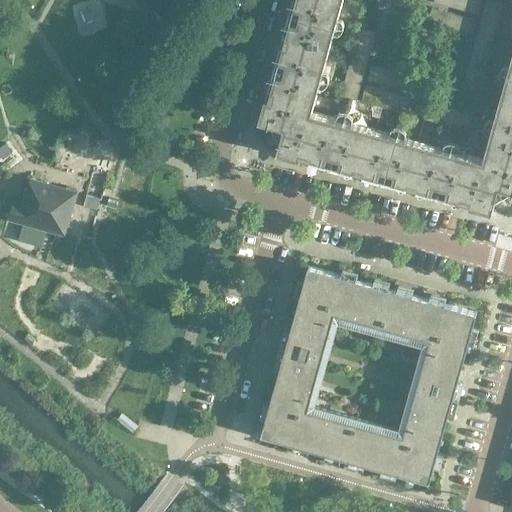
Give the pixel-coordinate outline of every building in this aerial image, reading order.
[(336,26),(343,0),(293,0),(289,13),(336,26)] [(478,14),(481,0),(434,0),(434,2),(478,14)] [(474,109),(494,36),(503,4),(490,0),(486,0),(458,104),(474,109)] [(473,33),(476,20),(432,8),(429,21),(473,33)] [(321,80),(336,26),(289,13),(286,27),(285,27),(284,27),(283,27),(282,28),(281,29),(281,30),(281,31),(282,32),(282,33),(284,33),(280,46),(279,46),(278,46),(277,47),(276,47),(276,48),(276,49),(276,50),(276,51),(277,51),(277,52),(279,53),(274,67),(321,80)] [(357,100),(376,32),(360,27),(341,95),(357,100)] [(412,92),(415,78),(371,66),(368,79),(412,92)] [(312,111),(321,80),(274,67),(271,80),(270,80),(268,80),(267,81),(267,82),(266,83),(266,84),(267,85),(268,86),(269,87),(260,120),(285,127),(312,111)] [(511,133),(511,75),(508,74),(493,128),(511,133)] [(406,114),(410,97),(366,85),(362,101),(406,114)] [(468,131),(472,115),(429,103),(424,119),(468,131)] [(332,167),(345,121),(312,111),(285,127),(278,152),(311,161),(311,162),(311,163),(311,164),(312,165),(313,166),(314,166),(315,166),(317,166),(318,165),(318,164),(318,163),(332,167)] [(437,196),(451,150),(345,121),(332,167),(345,171),(345,172),(346,174),(346,175),(348,176),(349,176),(350,176),(351,175),(352,174),(352,173),(365,176),(365,177),(365,178),(365,179),(365,180),(366,180),(367,181),(369,181),(370,180),(371,179),(371,178),(399,186),(399,187),(399,188),(399,189),(400,190),(401,190),(402,191),(403,191),(404,190),(405,189),(406,189),(406,188),(418,191),(418,192),(418,193),(418,194),(419,195),(420,195),(421,196),(422,196),(423,196),(424,195),(425,194),(425,193),(437,196)] [(511,190),(511,133),(493,128),(484,159),(500,187),(511,190)] [(23,160),(9,141),(0,147),(0,162),(7,172),(23,160)] [(500,187),(484,159),(451,150),(437,196),(452,201),(452,202),(452,203),(453,204),(454,205),(455,205),(456,205),(457,205),(458,205),(459,204),(459,203),(459,202),(493,212),(500,187)] [(64,235),(76,192),(33,180),(35,172),(33,171),(31,179),(29,179),(22,204),(12,201),(7,219),(64,235)] [(97,208),(99,200),(87,197),(85,204),(97,208)] [(454,397),(477,313),(309,266),(262,434),(430,481),(454,397)]
